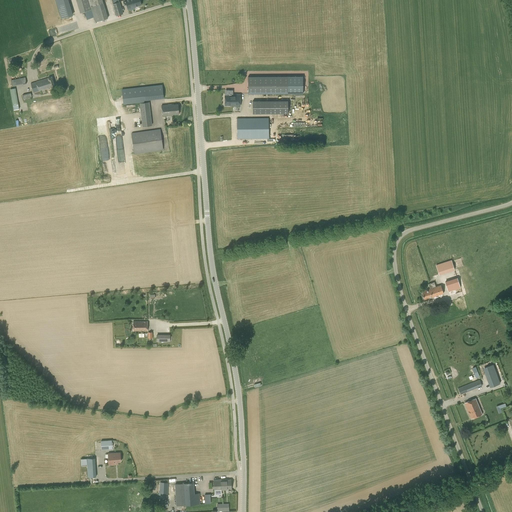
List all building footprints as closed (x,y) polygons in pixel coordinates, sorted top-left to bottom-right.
[(73,15),(68,0),(55,0),(61,18),(73,15)] [(76,0),(80,13),(91,10),(95,22),(108,18),(102,0),(76,0)] [(125,0),(128,9),(135,7),(142,5),(140,0),(125,0)] [(123,14),(119,2),(113,4),(116,16),(123,14)] [(303,94),(303,76),(248,77),(248,94),(303,94)] [(26,83),(25,77),(11,80),(12,86),(26,83)] [(55,86),(52,77),(31,83),(33,92),(55,86)] [(164,98),(162,85),(142,87),(144,101),(164,98)] [(142,87),(122,89),(124,103),(144,101),(142,87)] [(230,106),(240,106),(240,94),(229,94),(229,95),(225,95),(225,105),(230,105),(230,106)] [(252,113),(288,113),(288,101),(252,101),(252,113)] [(141,112),(142,126),(152,125),(149,102),(139,103),(140,104),(122,106),(123,114),(141,112)] [(179,114),(178,105),(172,105),(171,104),(161,105),(163,116),(173,115),(173,114),(179,114)] [(269,118),(237,118),(237,139),(269,138),(269,118)] [(134,154),(164,150),(160,129),(131,133),(134,154)] [(448,291),(461,288),(458,278),(446,280),(448,291)] [(441,285),(436,287),(434,282),(428,284),(430,289),(422,291),(425,299),(443,293),(441,285)] [(133,322),(133,331),(147,331),(147,322),(133,322)] [(491,387),(499,384),(492,365),(484,367),(491,387)] [(462,394),(482,386),(480,380),(459,388),(462,394)] [(483,414),(480,406),(478,407),(475,399),(465,403),(471,418),(483,414)] [(112,440),(101,441),(102,449),(112,449),(112,440)] [(120,453),(108,453),(109,465),(118,464),(118,461),(121,461),(120,453)] [(96,477),(95,458),(84,458),(84,463),(87,463),(88,477),(96,477)] [(231,488),(231,480),(227,480),(227,479),(214,480),(214,490),(227,489),(231,488)] [(168,483),(160,483),(159,492),(167,492),(168,483)] [(199,493),(194,493),(194,483),(175,484),(176,506),(186,505),(200,504),(199,493)]
